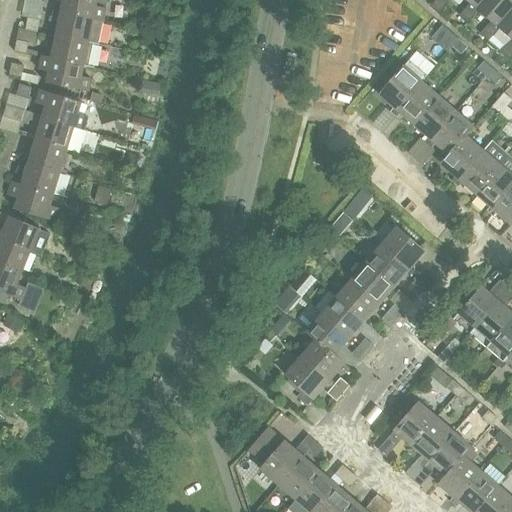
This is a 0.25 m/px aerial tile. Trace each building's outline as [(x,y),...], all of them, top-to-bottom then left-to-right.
[(107,0),(54,0),(63,2),(61,11),(61,14),(103,22),(107,0)] [(448,1),(448,0),(436,0),(430,7),(439,14),(450,2),(448,1)] [(487,0),(465,0),(470,4),(459,16),(467,23),(478,11),(487,0)] [(511,0),(487,0),(478,11),(491,22),(480,34),(488,41),(499,29),(511,13),(511,0)] [(58,27),(56,36),(98,45),(99,45),(103,22),(61,14),(61,11),(54,10),(51,22),(54,26),(58,27)] [(511,13),(499,29),(511,40),(501,52),(509,59),(511,56),(511,13)] [(28,18),(25,30),(37,33),(40,21),(28,18)] [(431,39),(439,46),(451,33),(442,26),(431,39)] [(451,33),(439,46),(448,53),(452,48),(460,55),(467,47),(451,33)] [(93,67),(98,45),(56,36),(52,59),(84,65),(93,67)] [(29,43),(17,41),(14,52),(26,54),(29,43)] [(84,65),(52,59),(41,56),(39,70),(49,72),(46,84),(89,92),(91,79),(81,77),(84,65)] [(393,115),(421,83),(409,73),(414,66),(409,61),(379,95),(394,108),(390,112),(393,115)] [(478,69),(486,77),(493,69),(484,62),(478,69)] [(9,75),(16,76),(21,78),(24,66),(12,64),(9,75)] [(493,69),(486,77),(495,84),(502,77),(493,69)] [(415,126),(439,98),(421,83),(393,115),(397,118),(401,114),(415,126)] [(20,85),(16,96),(28,100),(32,88),(20,85)] [(42,118),(84,131),(88,118),(78,115),(81,103),(40,90),(36,104),(46,107),(43,116),(42,118)] [(456,113),(439,98),(415,126),(429,138),(425,142),(428,145),(456,113)] [(6,106),(3,117),(21,122),(24,111),(6,106)] [(500,114),(509,121),(511,117),(511,110),(507,106),(500,114)] [(36,140),(67,150),(77,153),(84,131),(42,118),(43,116),(32,113),(30,120),(41,123),(36,140)] [(465,136),(472,127),(456,113),(428,145),(431,148),(435,143),(448,155),(465,136)] [(465,136),(448,155),(441,164),(452,174),(448,179),(453,183),(481,151),(465,136)] [(28,163),(60,173),(67,150),(36,140),(28,163)] [(2,143),(0,149),(0,154),(10,157),(14,146),(2,143)] [(481,151),(453,183),(458,187),(462,182),(476,194),(500,166),(481,151)] [(0,166),(7,168),(10,157),(0,154),(0,166)] [(53,195),(60,173),(28,163),(22,185),(53,195)] [(511,176),(500,166),(476,194),(490,206),(486,211),(489,214),(511,187),(511,176)] [(53,195),(22,185),(12,182),(8,195),(18,198),(14,210),(56,223),(60,210),(50,206),(53,195)] [(99,185),(94,202),(107,205),(112,189),(99,185)] [(511,187),(489,214),(492,217),(496,212),(510,224),(511,222),(511,187)] [(0,221),(7,224),(0,239),(31,252),(40,229),(10,217),(10,216),(0,212),(0,221)] [(397,228),(381,246),(409,269),(424,251),(397,228)] [(31,252),(0,239),(0,265),(21,275),(31,252)] [(381,246),(367,262),(394,286),(409,269),(381,246)] [(394,286),(367,262),(352,280),(379,304),(394,286)] [(17,285),(21,275),(0,265),(0,292),(22,301),(27,289),(17,285)] [(427,285),(434,277),(424,270),(418,277),(427,285)] [(427,285),(418,277),(412,285),(421,293),(427,285)] [(298,281),(297,280),(291,287),(293,288),(303,297),(309,290),(298,281)] [(352,280),(337,297),(365,321),(379,304),(352,280)] [(504,280),(493,291),(490,294),(481,287),(453,319),(470,334),(511,286),(504,280)] [(511,286),(470,334),(486,347),(511,317),(511,312),(506,308),(511,299),(511,286)] [(274,304),(277,306),(286,313),(293,306),(283,299),(281,296),(274,304)] [(350,339),(365,321),(337,297),(322,315),(350,339)] [(397,320),(404,312),(395,304),(388,312),(397,320)] [(397,320),(388,312),(382,319),(391,327),(397,320)] [(322,315),(307,332),(316,339),(335,356),(350,339),(322,315)] [(511,317),(486,347),(503,362),(511,351),(511,317)] [(316,339),(301,357),(329,381),(344,363),(335,356),(316,339)] [(365,339),(359,346),(368,354),(374,347),(365,339)] [(368,354),(359,346),(352,354),(361,362),(368,354)] [(448,348),(439,359),(445,364),(454,354),(448,348)] [(511,351),(503,362),(511,369),(511,351)] [(329,381),(301,357),(285,376),(313,399),(329,381)] [(340,379),(334,386),(343,394),(350,386),(340,379)] [(447,388),(456,396),(463,388),(454,381),(447,388)] [(337,401),(343,394),(334,386),(328,393),(337,401)] [(463,388),(456,396),(465,403),(471,396),(463,388)] [(307,406),(313,399),(303,390),(300,393),(297,397),(307,406)] [(413,446),(437,418),(419,403),(395,431),(391,435),(395,439),(399,434),(413,446)] [(489,411),(482,418),(491,426),(498,418),(489,411)] [(437,418),(413,446),(427,458),(423,463),(426,466),(454,433),(437,418)] [(261,470),(278,485),(302,457),(285,442),(285,441),(270,428),(249,452),(264,466),(261,470)] [(503,447),(509,439),(500,431),(494,439),(503,447)] [(447,475),(464,458),(472,449),(454,433),(426,466),(430,468),(434,464),(447,475)] [(308,451),(316,442),(308,436),(300,445),(308,451)] [(511,454),(511,441),(509,439),(503,447),(511,455),(511,454)] [(316,442),(308,451),(315,458),(323,448),(316,442)] [(320,472),(302,457),(278,485),(296,500),(320,472)] [(453,505),(481,472),(464,458),(447,475),(439,485),(454,497),(450,502),(453,505)] [(335,475),(343,481),(350,472),(343,465),(335,475)] [(315,511),(337,487),(320,472),(296,500),(309,511),(315,511)] [(358,478),(350,472),(343,481),(350,488),(358,478)] [(481,472),(453,505),(457,507),(461,503),(471,511),(476,511),(498,487),(481,472)] [(346,511),(355,502),(337,487),(315,511),(346,511)] [(511,498),(498,487),(476,511),(506,511),(511,505),(511,498)] [(385,502),(378,495),(370,504),(377,511),(385,502)] [(366,511),(355,502),(346,511),(366,511)] [(385,502),(377,511),(378,511),(389,511),(393,508),(385,502)]
